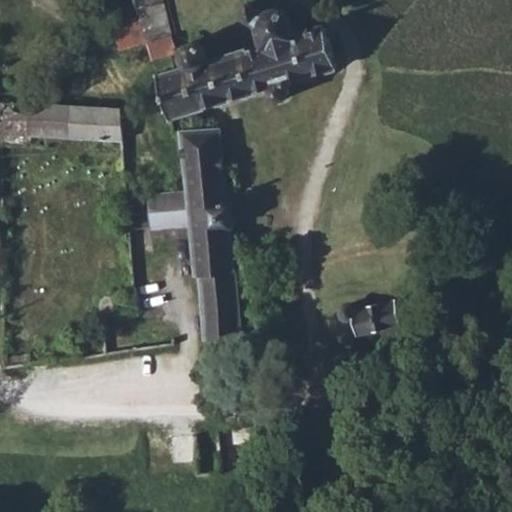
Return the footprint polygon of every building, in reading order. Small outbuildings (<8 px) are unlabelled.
[(139,0),(155,49),(180,42),(167,0),(139,0)] [(171,109),(263,83),(267,96),(288,90),(284,77),(338,63),(326,21),(294,30),(286,0),(270,0),(267,1),(263,4),(252,0),(249,1),(244,10),(258,17),(264,38),(209,53),(207,48),(201,42),(193,43),(189,47),(187,52),(191,57),(159,66),(171,109)] [(0,130),(44,135),(42,128),(33,94),(16,93),(0,10),(0,130)] [(122,50),(148,41),(139,13),(113,22),(122,50)] [(42,128),(91,133),(95,100),(33,94),(42,128)] [(91,133),(119,136),(123,101),(95,100),(91,133)] [(199,263),(206,326),(240,321),(230,234),(228,215),(218,122),(180,126),(187,190),(190,220),(192,237),(194,264),(199,263)] [(190,220),(187,190),(149,192),(152,222),(190,220)] [(125,208),(139,208),(139,192),(123,193),(125,208)] [(391,286),(353,296),(348,296),(344,298),(343,304),(345,308),(349,309),(353,309),(355,320),(398,309),(391,286)] [(219,458),(214,419),(189,422),(194,462),(219,458)]
